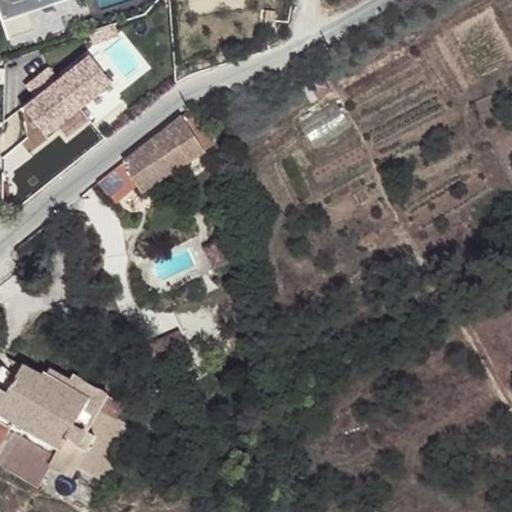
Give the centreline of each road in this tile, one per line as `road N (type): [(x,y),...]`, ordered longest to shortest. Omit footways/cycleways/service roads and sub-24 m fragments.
road 1 (residential): [(0,234),(184,92),(384,0)]
road 2 (track): [(511,397),(400,233),(340,94)]
